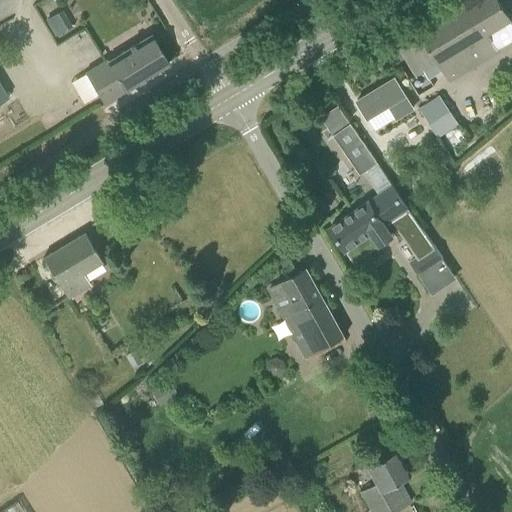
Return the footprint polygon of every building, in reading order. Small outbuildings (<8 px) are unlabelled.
[(401,48),(417,75),(439,61),(450,80),(499,50),(497,47),(511,38),(511,35),(511,21),(510,19),(511,18),(499,0),(478,0),(423,34),(401,48)] [(97,93),(102,101),(166,62),(148,33),(72,80),(85,101),(97,93)] [(376,129),(396,117),(397,119),(415,108),(407,95),(395,76),(356,100),(368,119),(369,118),(376,129)] [(438,136),(458,123),(440,95),(420,108),(438,136)] [(329,128),(333,135),(351,123),(346,116),(329,128)] [(417,256),(410,261),(422,279),(447,262),(435,244),(433,245),(408,209),(394,187),(369,202),(330,228),(351,260),(377,244),(378,246),(391,237),(389,234),(398,228),(417,256)] [(102,260),(85,232),(43,257),(68,298),(90,284),(83,272),(102,260)] [(293,262),(288,253),(280,257),(285,267),(293,262)] [(345,335),(307,267),(282,280),(293,300),(279,307),(307,357),(345,335)] [(133,367),(142,362),(134,349),(125,354),(133,367)] [(170,381),(152,391),(159,405),(178,395),(170,381)] [(103,404),(98,394),(92,397),(97,407),(103,404)] [(275,466),(288,459),(278,443),(266,450),(275,466)] [(410,474),(396,449),(366,466),(376,483),(361,491),(373,511),(393,511),(411,502),(399,480),(410,474)] [(1,511),(24,511),(18,502),(1,511)]
